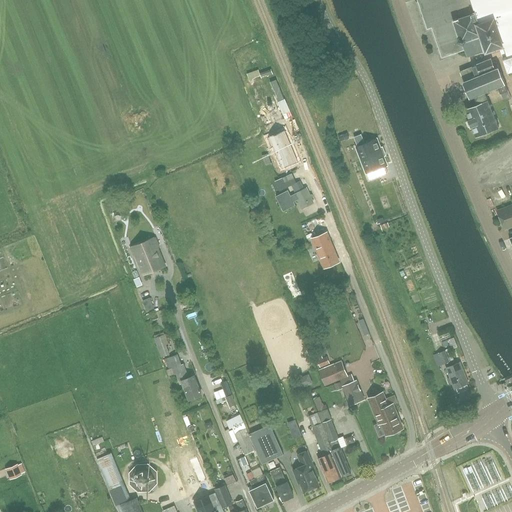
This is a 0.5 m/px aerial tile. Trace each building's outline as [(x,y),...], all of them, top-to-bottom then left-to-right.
[(511,0),(416,0),(427,30),(431,28),(433,33),(440,36),(443,45),(439,52),(441,57),(465,49),(468,57),(499,46),(502,57),(511,53),(511,0)] [(511,53),(502,57),(508,74),(511,73),(511,53)] [(477,101),(478,104),(488,100),(484,91),(498,86),(504,102),(511,99),(497,63),(494,62),(492,63),(490,59),(460,71),(470,97),(473,96),(475,102),(477,101)] [(261,78),(262,78),(273,74),(271,69),(260,73),(261,78)] [(469,120),(470,123),(471,125),(472,125),(477,135),(499,126),(493,113),(488,100),(478,104),(466,109),(470,119),(469,120)] [(284,130),(268,137),(271,144),(272,144),(281,167),(297,160),(284,130)] [(377,139),(356,147),(361,160),(382,152),(380,148),(377,139)] [(382,152),(361,160),(369,180),(378,176),(376,169),(385,166),(387,165),(383,156),(382,152)] [(265,165),(271,163),(268,153),(262,155),(265,165)] [(285,184),(294,180),(292,174),(282,179),(285,184)] [(303,208),(313,202),(306,189),(303,190),(299,181),(291,185),(296,194),(291,196),(288,190),(276,196),(283,211),(295,205),(294,202),(298,199),(303,208)] [(497,211),(498,212),(504,227),(504,229),(506,228),(511,225),(511,205),(499,210),(497,211)] [(385,214),(375,217),(377,223),(387,220),(385,214)] [(326,232),(312,238),(324,267),(338,261),(326,232)] [(156,268),(157,269),(164,266),(158,251),(157,251),(156,247),(158,246),(155,238),(131,248),(134,256),(138,255),(141,261),(139,262),(144,274),(151,271),(151,270),(156,268)] [(137,279),(141,288),(147,285),(143,276),(137,279)] [(162,357),(169,354),(166,345),(168,344),(165,335),(154,339),(162,357)] [(443,364),(449,362),(444,351),(439,353),(443,364)] [(318,361),(320,367),(330,363),(326,356),(323,357),(321,353),(315,356),(318,361)] [(455,389),(468,383),(465,376),(460,363),(460,362),(446,368),(447,368),(451,378),(447,379),(450,385),(453,383),(455,389)] [(190,400),(202,395),(194,375),(189,378),(183,364),(182,365),(169,369),(166,370),(168,376),(174,374),(174,375),(177,374),(180,382),(182,381),(190,400)] [(325,384),(342,377),(337,364),(320,371),(325,384)] [(350,405),(361,401),(365,399),(361,389),(360,390),(358,385),(359,384),(357,380),(342,386),(350,405)] [(385,434),(386,434),(386,435),(403,428),(393,404),(388,406),(383,392),(369,398),(379,423),(381,422),(385,434)] [(320,397),(314,400),(318,412),(327,409),(325,405),(323,406),(320,397)] [(188,416),(186,417),(185,413),(182,415),(184,418),(187,427),(190,433),(195,430),(192,425),(191,425),(188,416)] [(241,413),(227,420),(231,427),(245,420),(241,413)] [(295,418),(287,422),(293,438),(302,435),(295,418)] [(331,420),(323,423),(330,441),(334,452),(334,453),(343,476),(344,475),(351,472),(341,448),(341,447),(339,447),(336,439),(339,438),(338,438),(331,420)] [(255,450),(244,429),(246,428),(243,422),(233,427),(235,433),(245,455),(255,450)] [(321,424),(313,427),(324,456),(319,459),(328,482),(341,476),(332,454),(334,453),(334,452),(330,441),(323,423),(321,424)] [(267,426),(249,434),(262,464),(284,454),(275,433),(271,434),(267,426)] [(347,436),(342,438),(346,448),(352,446),(347,436)] [(298,478),(304,491),(319,485),(311,467),(313,466),(307,451),(298,455),(303,466),(293,470),(297,478),(298,478)] [(96,459),(116,506),(131,500),(111,453),(96,459)] [(12,480),(30,474),(25,463),(8,469),(12,480)] [(206,480),(200,465),(192,468),(198,483),(206,480)] [(283,501),(294,496),(287,481),(286,482),(283,473),(282,473),(280,468),(271,471),(277,486),(283,501)] [(147,485),(151,480),(151,474),(146,470),(140,470),(136,475),(136,481),(141,485),(147,485)] [(267,503),(274,499),(267,483),(263,474),(255,478),(267,503)] [(267,503),(255,478),(250,481),(254,489),(250,491),(258,507),(267,503)] [(216,489),(223,508),(232,504),(228,493),(227,493),(224,486),(216,489)] [(216,511),(210,495),(193,503),(196,511),(216,511)] [(143,511),(138,498),(118,506),(120,511),(143,511)] [(247,511),(242,500),(237,502),(241,511),(238,511),(247,511)]
